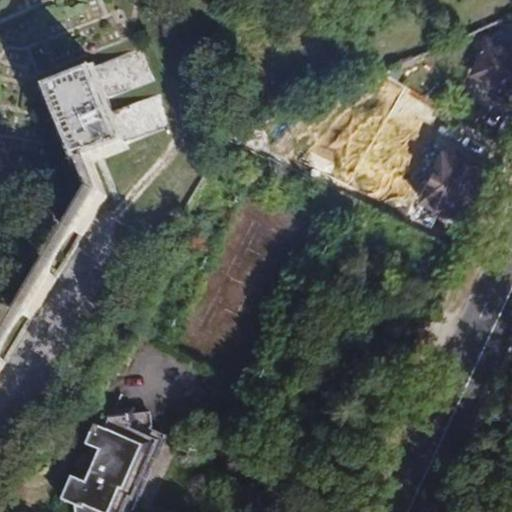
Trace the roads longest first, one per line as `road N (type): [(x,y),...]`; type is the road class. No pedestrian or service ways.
road 1 (residential): [(0,403),(143,162)]
road 2 (primary): [(407,511),(511,287)]
